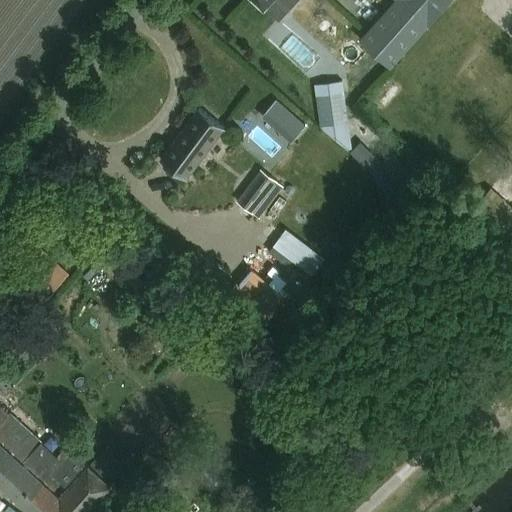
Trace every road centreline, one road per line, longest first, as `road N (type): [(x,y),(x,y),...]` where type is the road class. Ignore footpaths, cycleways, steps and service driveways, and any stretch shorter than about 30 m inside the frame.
road 1 (unclassified): [(0,196),(147,0)]
road 2 (track): [(365,511),(429,451),(511,407)]
